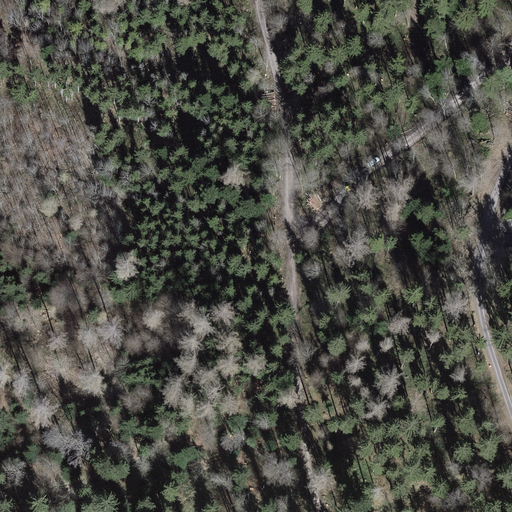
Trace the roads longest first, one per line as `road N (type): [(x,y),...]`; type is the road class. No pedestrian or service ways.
road 1 (track): [(322,511),(294,369),(293,230)]
road 2 (track): [(511,63),(489,72),(334,198),(319,226),(293,230)]
road 3 (track): [(511,411),(484,340),(480,276),(480,227),(511,148)]
road 4 (track): [(293,230),(254,0)]
